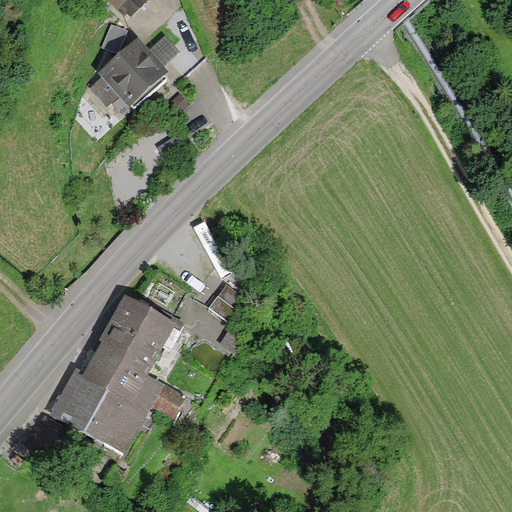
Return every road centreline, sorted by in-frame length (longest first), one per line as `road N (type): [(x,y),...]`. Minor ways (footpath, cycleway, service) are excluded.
road 1 (tertiary): [(0,410),(181,205),(402,0)]
road 2 (track): [(370,29),(511,264)]
